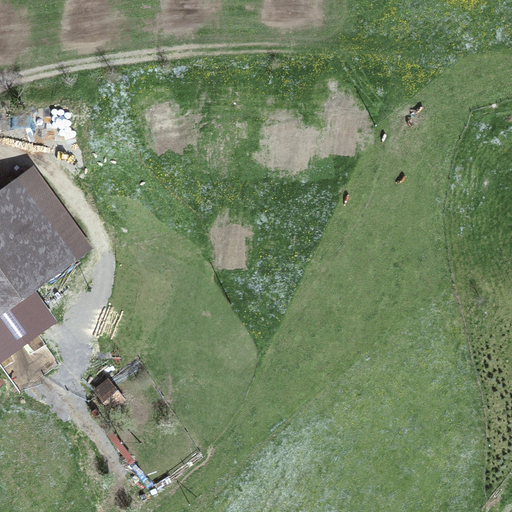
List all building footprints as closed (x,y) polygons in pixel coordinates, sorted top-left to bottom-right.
[(134,103),(153,150),(193,134),(174,87),(134,103)] [(233,183),(274,177),(266,128),(226,134),(233,183)] [(302,182),(343,178),(338,128),(297,132),(302,182)] [(0,307),(68,259),(17,189),(0,201),(0,307)] [(249,314),(215,351),(245,378),(279,341),(249,314)] [(113,412),(126,402),(112,385),(99,395),(113,412)]
